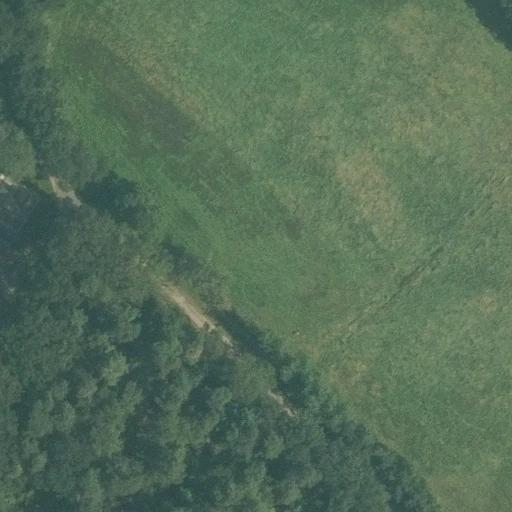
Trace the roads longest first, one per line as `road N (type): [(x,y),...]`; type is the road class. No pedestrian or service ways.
road 1 (track): [(86,219),(378,511)]
road 2 (unclassified): [(0,86),(86,219)]
